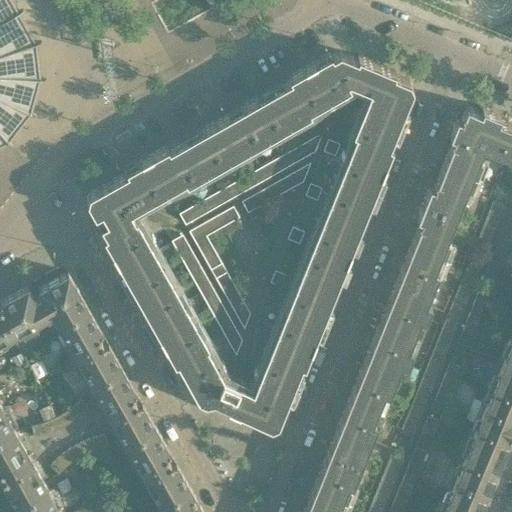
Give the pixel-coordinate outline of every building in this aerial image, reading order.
[(12,0),(0,0),(0,44),(32,35),(32,34),(12,0)] [(0,127),(5,133),(29,98),(37,65),(32,35),(0,44),(0,127)] [(388,143),(412,86),(408,79),(393,72),(394,70),(376,62),(356,54),(355,57),(338,49),(331,53),(330,51),(287,75),(289,77),(168,146),(166,143),(124,167),(125,170),(87,191),(85,199),(104,233),(101,234),(102,234),(173,361),(176,359),(196,396),(204,400),(211,398),(269,425),(277,421),(300,363),(303,364),(391,145),(388,143)] [(511,123),(508,122),(500,118),(502,114),(479,104),(477,109),(465,104),(461,113),(457,111),(445,140),(449,142),(442,160),(476,174),(482,158),(477,157),(482,145),(511,157),(511,123)] [(445,238),(465,187),(470,189),(476,174),(442,160),(435,178),(430,177),(413,218),(415,219),(417,222),(408,245),(442,258),(449,240),(445,238)] [(492,199),(475,241),(487,246),(504,204),(492,199)] [(499,235),(484,272),(495,277),(510,240),(499,235)] [(442,258),(408,245),(384,303),(418,317),(419,316),(424,318),(430,303),(425,300),(442,258)] [(465,267),(400,427),(412,432),(477,271),(465,267)] [(87,305),(67,270),(37,287),(41,294),(34,297),(42,312),(49,308),(57,322),(87,305)] [(0,340),(44,315),(42,312),(34,297),(26,284),(0,298),(0,340)] [(479,285),(461,329),(472,334),(490,289),(479,285)] [(407,346),(418,317),(384,303),(349,392),(383,406),(400,362),(405,364),(412,348),(407,346)] [(121,365),(87,305),(57,322),(91,382),(121,365)] [(475,511),(478,506),(511,422),(511,331),(438,511),(475,511)] [(20,352),(12,356),(17,365),(25,361),(20,352)] [(461,380),(455,378),(460,365),(449,361),(434,398),(445,402),(451,387),(457,390),(461,380)] [(155,425),(121,365),(91,382),(125,442),(155,425)] [(346,497),(371,434),(383,406),(349,392),(312,483),(346,497)] [(48,418),(42,421),(30,424),(33,435),(44,432),(51,430),(55,428),(58,426),(63,424),(64,423),(74,417),(80,411),(88,404),(80,396),(73,402),(67,408),(59,413),(53,416),(48,418)] [(0,434),(13,427),(0,404),(0,434)] [(438,419),(427,414),(421,429),(432,434),(438,419)] [(188,485),(155,425),(125,442),(159,502),(188,485)] [(46,486),(14,429),(13,427),(0,434),(0,478),(15,504),(46,486)] [(59,454),(49,464),(57,471),(66,463),(69,460),(73,458),(79,454),(89,449),(92,448),(97,446),(107,444),(104,433),(95,435),(88,437),(81,440),(76,443),(66,449),(59,454)] [(414,446),(390,505),(402,510),(425,450),(414,446)] [(391,450),(366,511),(379,511),(403,454),(391,450)] [(300,500),(298,505),(295,511),(334,511),(335,511),(337,511),(339,511),(346,497),(312,483),(304,502),(300,500)] [(203,511),(188,485),(159,502),(164,511),(203,511)] [(60,511),(46,486),(15,504),(19,511),(60,511)]
